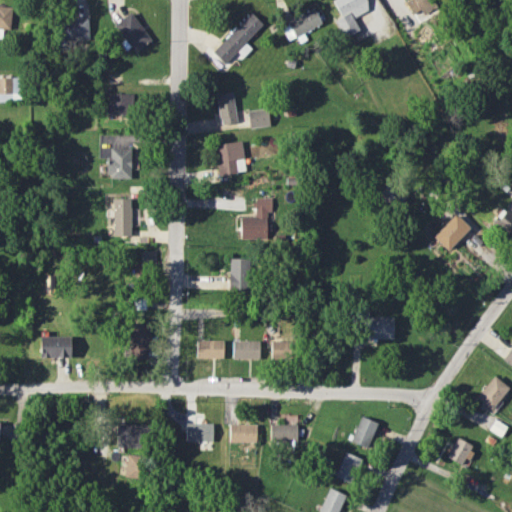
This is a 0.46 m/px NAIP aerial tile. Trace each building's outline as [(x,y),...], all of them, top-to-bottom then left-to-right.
[(334,19),(343,37),(359,30),(353,17),(370,9),(365,0),(332,0),(340,17),(334,19)] [(431,7),(426,0),(405,0),(404,1),(415,18),(431,7)] [(12,7),(0,6),(0,28),(9,30),(12,7)] [(321,24),(315,9),(280,23),(286,38),(321,24)] [(251,48),(245,43),(262,22),(249,11),(213,53),(225,63),(236,51),(243,57),(251,48)] [(132,52),(150,41),(132,12),(115,22),(132,52)] [(87,19),(60,20),(60,41),(88,40),(87,19)] [(0,76),(0,101),(19,100),(19,76),(0,76)] [(221,124),(237,121),(231,91),(215,94),(221,124)] [(118,119),(132,119),(133,94),(107,93),(107,112),(119,112),(118,119)] [(249,127),(269,126),(267,108),(247,110),(249,127)] [(244,169),(241,141),(215,143),(218,175),(236,173),(236,170),(244,169)] [(130,177),(130,147),(109,147),(109,156),(105,156),(105,177),(130,177)] [(129,197),(111,198),(112,235),(130,235),(129,197)] [(268,197),(254,197),(255,215),(239,215),(240,239),(269,238),(268,197)] [(510,237),(511,234),(511,214),(506,208),(493,221),(510,237)] [(432,236),(446,250),(469,228),(455,213),(432,236)] [(139,264),(136,264),(135,271),(145,271),(146,263),(154,264),(155,251),(140,250),(139,264)] [(247,258),(228,258),(228,287),(247,288),(247,258)] [(145,309),(145,295),(133,295),(133,308),(145,309)] [(392,339),(393,316),(366,316),(366,338),(392,339)] [(148,356),(147,322),(127,322),(127,357),(148,356)] [(38,357),(69,358),(70,336),(39,335),(38,357)] [(196,357),(222,358),(223,340),(196,339),(196,357)] [(232,358),(259,359),(259,340),(232,340),(232,358)] [(271,356),(291,356),(291,340),(271,340),(271,356)] [(502,360),(511,366),(511,341),(510,345),(511,346),(502,360)] [(476,396),(491,408),(508,387),(493,375),(476,396)] [(350,441),(365,448),(377,423),(361,416),(350,441)] [(114,447),(144,448),(145,424),(115,423),(114,447)] [(212,423),(185,423),(185,441),(212,441),(212,423)] [(255,442),(255,424),(229,423),(228,442),(255,442)] [(269,441),(296,441),(296,423),(269,424),(269,441)] [(462,464),(471,444),(455,437),(446,457),(462,464)] [(334,476),(351,484),(362,459),(345,451),(334,476)] [(317,511),(337,511),(345,494),(328,487),(317,511)]
